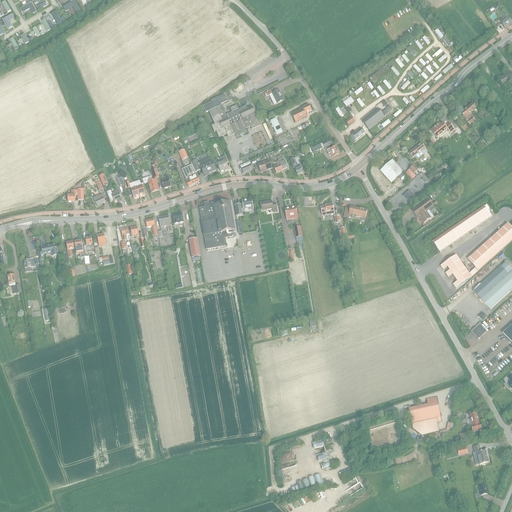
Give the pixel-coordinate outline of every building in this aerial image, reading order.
[(11,11),(5,1),(2,3),(7,13),(11,11)] [(65,6),(67,10),(71,7),(73,12),(77,10),(73,1),(65,6)] [(37,7),(38,10),(47,6),(45,2),(37,7)] [(23,13),(33,7),(31,3),(21,9),(23,13)] [(3,19),(9,29),(12,27),(7,17),(3,19)] [(505,28),(511,22),(508,18),(504,21),(502,19),(499,21),(505,28)] [(51,30),(45,19),(41,21),(47,32),(51,30)] [(36,27),(32,29),(37,37),(40,35),(36,27)] [(24,34),(20,36),(25,44),(29,42),(24,34)] [(15,50),(19,48),(13,38),(9,40),(15,50)] [(414,56),(416,54),(410,46),(408,48),(414,56)] [(235,55),(232,50),(214,62),(218,67),(235,55)] [(438,61),(440,63),(447,57),(445,55),(438,61)] [(404,66),(398,59),(395,61),(401,69),(404,66)] [(197,81),(217,67),(213,62),(193,76),(197,81)] [(373,84),(390,72),(386,66),(369,79),(373,84)] [(434,73),(428,66),(426,68),(432,75),(434,73)] [(391,69),(397,77),(400,75),(393,67),(391,69)] [(219,80),(224,87),(237,79),(231,71),(219,80)] [(504,86),(511,80),(511,76),(509,72),(504,75),(504,76),(499,80),(504,86)] [(385,80),(383,82),(389,90),(391,88),(385,80)] [(401,89),(403,91),(410,83),(408,81),(401,89)] [(196,99),(184,82),(174,89),(186,106),(196,99)] [(385,93),(379,86),(377,88),(382,95),(385,93)] [(276,104),(283,101),(279,91),(274,93),(272,89),(267,92),(268,95),(272,94),(276,104)] [(238,103),(233,92),(209,103),(211,108),(206,110),(217,134),(225,130),(225,132),(228,131),(230,135),(249,126),(247,122),(257,117),(248,99),(238,103)] [(346,107),(354,102),(350,98),(343,103),(346,107)] [(471,113),(476,108),(472,103),(460,113),(469,125),(475,121),(470,115),(472,114),(471,113)] [(305,114),(311,111),(308,105),(299,109),(300,110),(291,114),(296,123),(306,118),(305,114)] [(390,106),(381,113),(384,117),(393,111),(390,106)] [(341,118),(344,116),(338,108),(335,110),(341,118)] [(384,117),(381,113),(378,109),(363,121),(369,130),(384,117)] [(275,132),(281,129),(276,118),(270,121),(275,132)] [(349,127),(355,122),(352,118),(346,122),(349,127)] [(449,131),(453,128),(449,123),(445,127),(443,123),(438,127),(436,126),(430,131),(436,139),(448,130),(449,131)] [(356,140),(365,133),(362,128),(350,137),(354,141),(356,140)] [(324,148),(333,144),(331,140),(322,144),(324,148)] [(412,158),(415,156),(417,159),(423,155),(427,152),(421,144),(408,153),(412,158)] [(314,154),(322,149),(320,145),(313,148),(311,148),(314,154)] [(332,159),(340,155),(336,147),(327,151),(328,154),(330,154),(332,159)] [(188,158),(184,150),(179,152),(182,160),(188,158)] [(227,162),(225,156),(219,159),(221,163),(217,165),(220,172),(224,171),(224,172),(228,170),(224,163),(227,162)] [(201,168),(204,175),(210,172),(211,173),(215,170),(211,162),(209,158),(199,163),(199,164),(198,164),(196,160),(191,163),(192,165),(195,172),(200,170),(200,169),(201,168)] [(298,175),(302,173),(298,165),(297,165),(294,159),(290,161),(293,169),(294,168),(298,175)] [(276,174),(287,169),(283,160),(277,162),(278,166),(274,168),(276,174)] [(251,161),(245,164),(241,166),(244,173),(254,168),(251,161)] [(269,161),(258,165),(261,173),(266,171),(272,169),(269,161)] [(391,183),(402,172),(392,161),(380,171),(391,183)] [(195,172),(192,165),(182,169),(187,181),(186,181),(188,187),(200,182),(198,179),(195,172)] [(413,175),(418,171),(413,166),(409,170),(405,173),(408,177),(412,174),(413,175)] [(104,175),(99,176),(103,185),(107,184),(104,175)] [(164,189),(171,186),(169,180),(170,180),(168,175),(165,176),(166,180),(161,182),(164,189)] [(151,177),(142,180),(144,183),(144,184),(148,183),(151,193),(159,191),(157,184),(156,180),(152,181),(151,177)] [(142,185),(141,184),(139,181),(134,182),(136,187),(139,197),(145,195),(142,185)] [(134,199),(139,197),(136,187),(130,189),(134,199)] [(84,189),(78,189),(78,191),(72,191),(72,195),(68,195),(68,202),(75,202),(75,195),(78,195),(78,200),(84,200),(84,189)] [(408,202),(414,196),(409,190),(402,196),(408,202)] [(110,201),(114,199),(114,201),(118,200),(119,202),(122,201),(119,194),(117,191),(112,193),(110,191),(107,192),(110,201)] [(97,206),(105,202),(102,195),(94,198),(97,206)] [(427,199),(411,211),(417,219),(419,217),(423,224),(431,218),(433,216),(428,210),(433,207),(427,199)] [(232,236),(235,236),(230,203),(229,203),(228,200),(205,204),(205,207),(199,208),(206,250),(226,247),(224,239),(232,238),(232,236)] [(242,205),(235,206),(232,206),(233,216),(236,216),(243,215),(242,209),(251,208),(251,210),(253,209),(252,200),(241,201),(242,205)] [(273,212),(277,211),(276,204),(272,204),(271,202),(261,203),(262,210),(272,208),(273,212)] [(323,216),(335,214),(333,204),(326,205),(326,207),(321,208),(323,216)] [(348,219),(348,215),(365,219),(367,210),(350,206),(350,209),(345,208),(343,218),(348,219)] [(484,206),(479,209),(486,221),(492,217),(484,206)] [(292,208),(285,210),(286,217),(290,217),(290,220),(298,219),(296,207),(292,207),(292,208)] [(486,221),(479,209),(473,213),(481,225),(486,221)] [(467,217),(475,229),(481,225),(473,213),(467,217)] [(175,225),(184,223),(182,214),(173,216),(175,225)] [(169,232),(172,231),(169,217),(159,218),(161,227),(168,226),(169,232)] [(467,217),(461,221),(469,233),(475,229),(467,217)] [(154,239),(159,238),(156,225),(154,226),(153,219),(145,221),(147,228),(152,227),(154,239)] [(463,236),(469,233),(461,221),(456,225),(463,236)] [(501,229),(511,241),(511,228),(507,224),(501,229)] [(456,225),(450,229),(458,240),(463,236),(456,225)] [(135,238),(139,237),(137,227),(130,229),(131,236),(135,235),(135,238)] [(294,228),(296,238),(297,243),(302,242),(302,237),(300,227),(294,228)] [(130,240),(129,235),(128,229),(121,230),(124,241),(127,241),(130,240)] [(452,244),(458,240),(450,229),(444,233),(452,244)] [(501,229),(494,236),(505,248),(511,241),(501,229)] [(444,233),(438,237),(446,249),(452,244),(444,233)] [(99,247),(106,246),(104,235),(97,236),(99,247)] [(494,236),(487,242),(497,254),(505,248),(494,236)] [(84,246),(84,247),(85,253),(91,252),(90,244),(93,244),(91,237),(85,238),(86,245),(84,246)] [(438,237),(432,242),(440,253),(446,249),(438,237)] [(192,258),(200,257),(197,239),(189,240),(192,258)] [(75,249),(79,248),(80,254),(85,254),(84,247),(83,248),(81,240),(74,241),(75,249)] [(71,250),(75,249),(73,242),(66,243),(69,258),(72,257),(71,250)] [(480,248),(491,260),(497,254),(487,242),(480,248)] [(41,248),(41,250),(37,251),(39,261),(44,260),(42,255),(50,253),(51,257),(58,255),(56,245),(41,248)] [(480,248),(474,254),(484,266),(491,260),(480,248)] [(478,272),(484,266),(474,254),(467,260),(478,272)] [(447,267),(449,271),(461,263),(456,255),(440,266),(443,270),(447,267)] [(103,266),(113,264),(112,257),(109,257),(108,256),(102,258),(103,266)] [(24,261),(25,268),(26,273),(32,272),(32,268),(36,268),(34,259),(24,261)] [(452,275),(455,278),(466,270),(461,263),(449,271),(445,273),(448,277),(452,275)] [(481,285),(480,284),(473,290),(474,291),(473,292),(490,310),(511,289),(511,271),(504,263),(481,285)] [(466,270),(455,278),(457,282),(453,284),(456,288),(471,278),(466,270)] [(14,294),(21,293),(19,284),(15,285),(14,275),(8,276),(9,283),(10,283),(10,286),(13,285),(14,294)] [(511,326),(503,334),(511,344),(511,326)] [(471,331),(478,339),(483,335),(476,327),(471,331)] [(408,409),(410,415),(407,415),(408,419),(410,418),(413,429),(422,436),(433,433),(439,432),(436,418),(441,417),(437,403),(408,409)] [(472,432),(482,430),(480,423),(479,424),(477,413),(469,415),(470,419),(469,419),(471,426),(472,432)] [(479,464),(488,462),(485,451),(480,452),(479,445),(473,447),(475,456),(477,455),(479,464)] [(485,485),(478,487),(481,496),(487,494),(485,485)]
